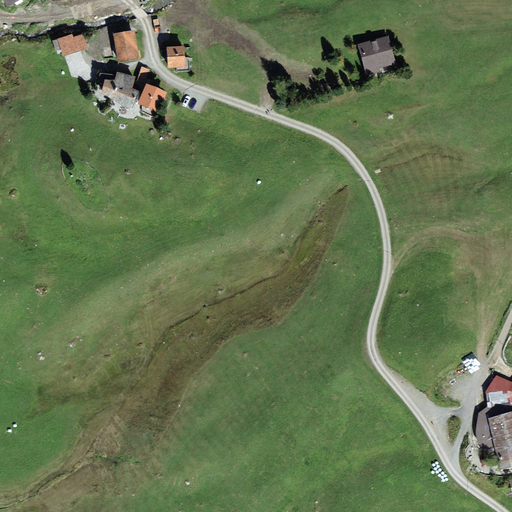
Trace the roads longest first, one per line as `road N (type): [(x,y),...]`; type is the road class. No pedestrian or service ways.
road 1 (track): [(452,464),(432,420),(377,361),(371,334),(389,235),(369,176),(334,136),(160,70),(143,17),(128,0)]
road 2 (track): [(452,464),(511,318)]
